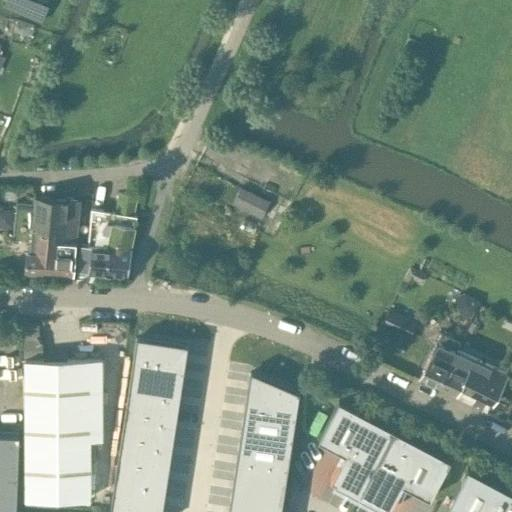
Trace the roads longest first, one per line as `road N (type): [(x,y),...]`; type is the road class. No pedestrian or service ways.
road 1 (unclassified): [(511,441),(338,355),(242,319),(133,300)]
road 2 (unclassified): [(0,178),(174,166)]
road 3 (unclassified): [(133,300),(174,166)]
road 4 (unclassified): [(0,297),(133,300)]
